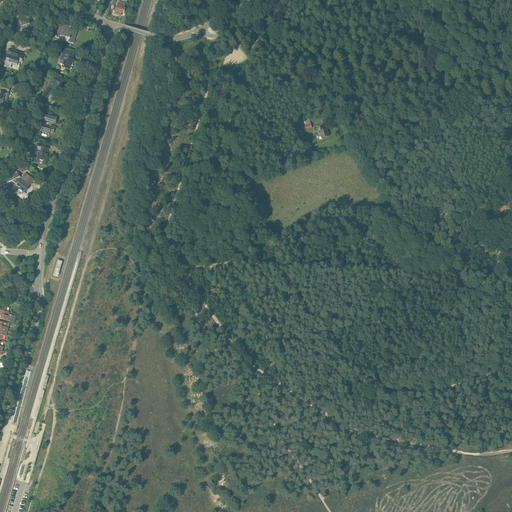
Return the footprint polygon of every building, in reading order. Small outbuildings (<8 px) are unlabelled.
[(124,4),(118,2),(117,7),(116,10),(114,10),(114,12),(115,12),(115,15),(120,16),(121,12),(123,13),(124,9),(123,8),(125,4),(124,4)] [(27,30),(28,32),(33,31),(33,28),(30,16),(25,15),(18,13),(15,23),(16,23),(15,27),(27,30)] [(58,32),(57,35),(60,36),(62,36),(65,37),(69,38),(68,42),(73,44),(76,32),(70,30),(70,27),(68,26),(63,25),(61,25),(60,24),(59,27),(58,32)] [(74,53),(69,51),(66,50),(62,49),(59,61),(63,62),(63,64),(62,67),(63,68),(69,70),(74,53)] [(5,62),(4,67),(10,68),(11,65),(11,64),(16,65),(17,62),(21,63),(23,54),(14,51),(8,50),(7,52),(4,61),(5,62)] [(39,94),(37,97),(39,99),(43,102),(51,91),(52,92),(56,85),(61,87),(64,82),(52,76),(49,81),(51,82),(41,95),(39,94)] [(0,106),(1,107),(2,103),(7,105),(8,102),(6,102),(10,88),(7,87),(1,85),(0,88),(0,106)] [(55,123),(57,118),(45,114),(45,115),(42,114),(39,126),(41,127),(40,132),(49,134),(49,132),(53,133),(55,127),(51,125),(50,127),(44,126),(46,121),(55,123)] [(321,134),(322,138),(328,136),(326,129),(323,130),(322,127),(318,128),(320,135),(321,134)] [(34,156),(32,162),(33,163),(38,164),(39,160),(40,160),(43,161),(41,165),(46,166),(48,157),(46,156),(47,154),(46,154),(48,148),(39,146),(35,145),(33,151),(38,152),(37,155),(34,154),(34,156)] [(2,181),(0,181),(0,184),(1,186),(12,181),(16,184),(15,186),(20,190),(20,191),(21,192),(22,191),(24,193),(30,185),(34,180),(28,176),(25,173),(21,179),(19,178),(17,173),(2,180),(2,181)] [(58,260),(53,275),(58,277),(62,262),(58,260)] [(5,283),(3,284),(6,291),(4,292),(5,296),(13,292),(12,289),(13,288),(12,286),(10,283),(10,281),(5,283)] [(7,297),(10,303),(21,298),(19,292),(7,297)] [(0,316),(0,317),(0,318),(10,321),(14,322),(16,316),(8,314),(9,312),(6,311),(8,304),(3,306),(2,310),(0,309),(0,316)] [(0,330),(10,333),(10,331),(7,331),(8,328),(5,327),(6,323),(0,321),(0,330)] [(0,339),(2,340),(3,336),(6,336),(7,333),(10,334),(10,333),(0,330),(0,339)]
